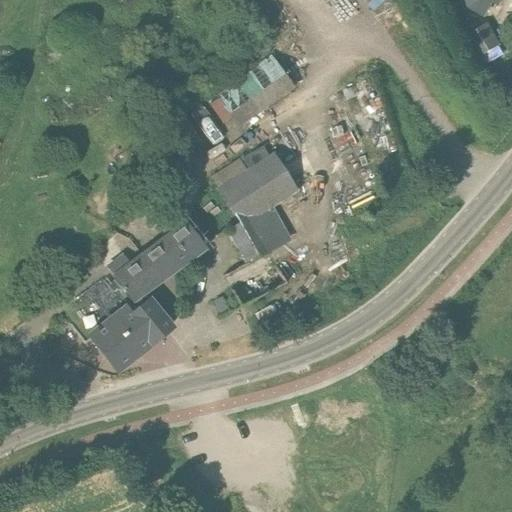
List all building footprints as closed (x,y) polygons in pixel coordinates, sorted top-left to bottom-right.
[(498,6),(500,0),(472,0),(476,2),(472,9),(490,18),(491,15),(491,16),(497,5),(498,6)] [(474,60),(481,56),(499,46),(486,24),(469,34),(467,35),(464,30),(459,33),(474,60)] [(274,48),(218,92),(244,125),(300,82),(274,48)] [(242,158),(248,169),(269,155),(263,146),(242,158)] [(226,231),(243,264),(269,250),(283,240),(273,220),(258,229),(253,219),(298,190),(274,151),(269,155),(248,169),(219,188),(233,214),(226,231)] [(114,279),(131,300),(141,293),(203,248),(182,222),(130,263),(121,252),(104,265),(113,277),(114,279)] [(5,250),(0,255),(0,273),(14,258),(5,250)] [(115,367),(168,328),(141,293),(131,300),(114,279),(108,284),(104,279),(62,313),(85,342),(92,337),(115,367)]
